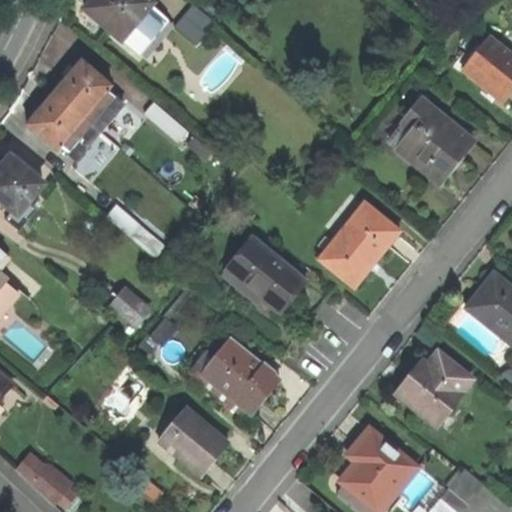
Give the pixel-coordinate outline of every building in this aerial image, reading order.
[(122,45),(137,55),(167,23),(152,9),(153,6),(145,0),(95,0),(85,13),(120,45),(122,45)] [(197,51),(216,28),(193,8),(174,31),(197,51)] [(461,73),(503,107),(511,95),(511,60),(489,41),(461,73)] [(67,80),(54,96),(99,135),(122,107),(106,93),(110,90),(80,65),(67,80)] [(59,150),(75,163),(99,135),(54,96),(38,115),(27,129),(55,153),(59,150)] [(390,144),(438,186),(453,167),(471,145),(423,104),(390,144)] [(188,135),(154,107),(144,119),(178,147),(188,135)] [(6,221),(21,233),(38,212),(29,205),(44,187),(40,184),(40,181),(28,172),(26,173),(10,160),(0,171),(0,203),(11,213),(6,221)] [(154,256),(164,245),(112,202),(102,213),(154,256)] [(319,262),(355,290),(367,276),(365,273),(375,261),(378,262),(386,252),(401,235),(365,205),(319,262)] [(305,288),(250,242),(225,273),(258,300),(259,304),(279,320),(292,304),(305,288)] [(0,292),(6,285),(10,281),(1,275),(10,261),(0,252),(0,292)] [(511,347),(511,290),(494,276),(480,293),(466,311),(511,347)] [(0,320),(19,297),(6,285),(0,292),(0,320)] [(150,310),(127,291),(114,307),(137,326),(150,310)] [(169,314),(154,336),(165,343),(180,322),(169,314)] [(115,346),(123,337),(113,328),(106,337),(115,346)] [(267,371),(235,346),(207,379),(256,420),(267,407),(277,395),(272,390),(281,380),(269,370),(267,371)] [(462,396),(472,383),(440,356),(422,377),(417,373),(409,383),(398,397),(438,430),(464,398),(462,396)] [(213,465),(228,447),(185,410),(157,444),(199,480),(213,465)] [(383,511),(418,471),(372,432),(355,449),(356,452),(348,461),(333,478),(331,483),(330,489),(332,493),(354,511),(383,511)] [(59,510),(77,488),(35,453),(17,475),(59,510)] [(466,469),(429,511),(462,511),(484,486),(466,469)] [(155,504),(164,494),(139,473),(130,483),(155,504)]
